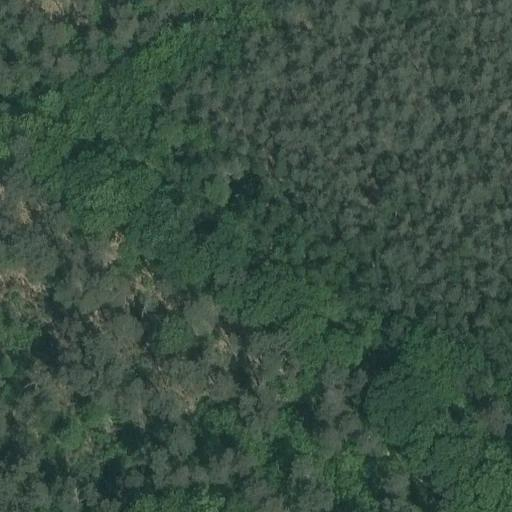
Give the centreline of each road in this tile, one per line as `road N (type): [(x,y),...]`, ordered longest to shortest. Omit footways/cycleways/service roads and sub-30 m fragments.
road 1 (track): [(38,154),(260,295),(511,511)]
road 2 (track): [(63,511),(260,295)]
road 3 (track): [(239,0),(38,154)]
